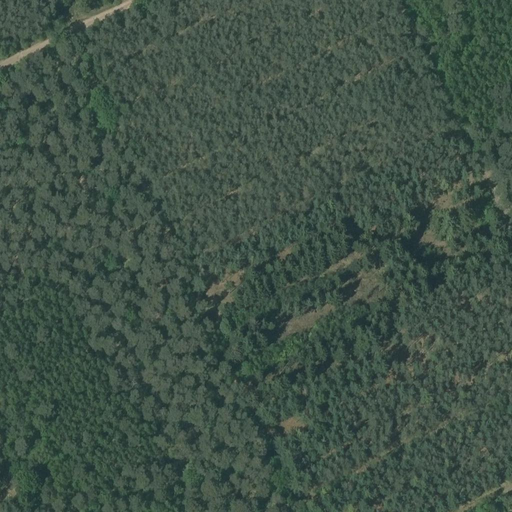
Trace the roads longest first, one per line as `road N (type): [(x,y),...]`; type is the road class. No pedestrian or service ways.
road 1 (track): [(72,34),(299,511)]
road 2 (track): [(396,0),(511,231)]
